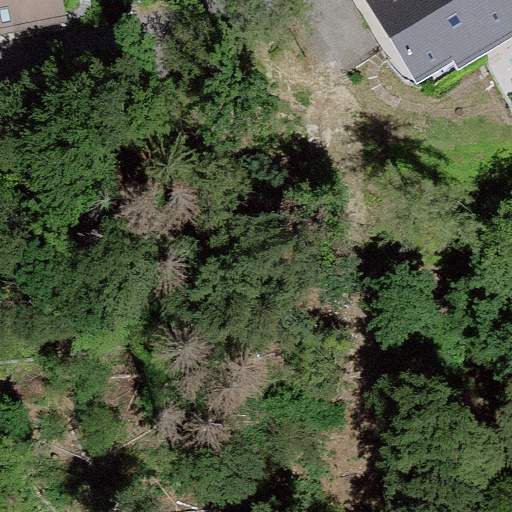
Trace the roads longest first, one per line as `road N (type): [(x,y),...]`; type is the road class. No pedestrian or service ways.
road 1 (track): [(334,0),(144,118),(0,191)]
road 2 (residential): [(0,69),(141,40),(220,0)]
